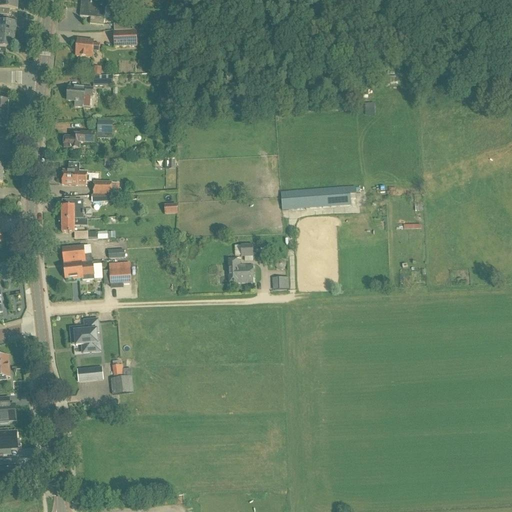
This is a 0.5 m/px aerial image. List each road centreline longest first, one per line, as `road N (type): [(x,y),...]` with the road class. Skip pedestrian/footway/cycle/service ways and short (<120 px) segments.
road 1 (secondary): [(39,326),(30,230),(43,81)]
road 2 (secondary): [(60,511),(39,326)]
